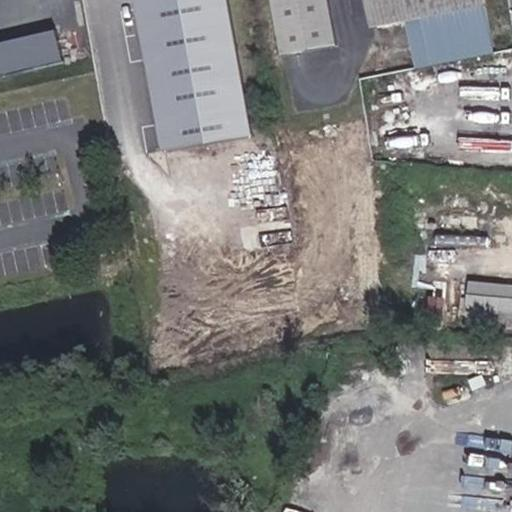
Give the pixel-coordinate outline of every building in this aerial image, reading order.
[(238,0),(145,0),(172,152),(261,137),(238,0)] [(338,0),(282,0),(293,59),(347,48),(338,0)] [(493,0),(375,0),(380,34),(497,13),(493,0)] [(65,34),(0,46),(0,78),(72,64),(65,34)] [(92,255),(95,272),(127,266),(123,248),(92,255)] [(511,327),(511,284),(473,282),(470,325),(511,327)]
